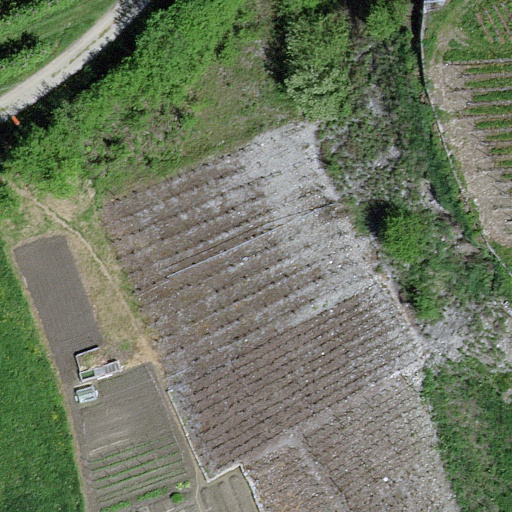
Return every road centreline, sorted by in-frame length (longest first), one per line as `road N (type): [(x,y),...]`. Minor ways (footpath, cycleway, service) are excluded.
road 1 (track): [(432,0),(396,14),(396,108),(477,287),(511,322)]
road 2 (track): [(0,116),(123,26),(143,0)]
